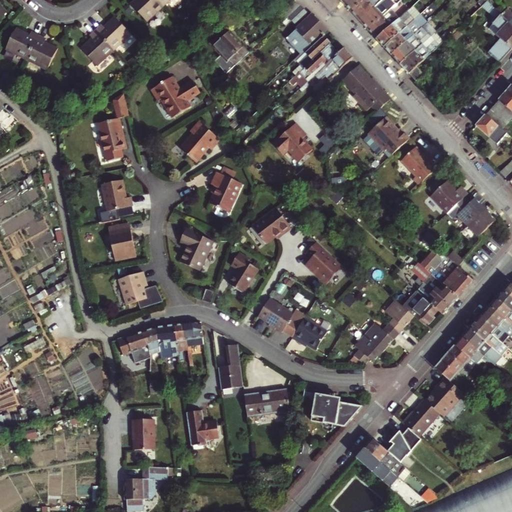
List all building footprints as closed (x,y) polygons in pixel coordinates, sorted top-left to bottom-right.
[(132,0),(130,2),(146,21),(164,5),(159,0),(132,0)] [(289,16),(300,6),(295,0),(284,10),(289,16)] [(345,0),(343,2),(352,11),(364,0),(345,0)] [(368,0),(364,0),(352,11),(361,21),(383,0),(376,0),(372,4),(368,0)] [(383,0),(361,21),(369,30),(384,17),(379,12),(387,4),(383,0)] [(501,31),(497,35),(501,38),(491,49),(502,59),(511,47),(511,25),(501,15),(488,1),(483,6),(495,18),(492,21),(494,23),(501,31)] [(295,22),(306,12),(302,7),(290,16),(295,22)] [(401,19),(378,39),(385,47),(409,25),(405,22),(416,12),(412,8),(401,19)] [(511,12),(507,8),(501,15),(511,25),(511,24),(511,12)] [(384,17),(369,30),(378,39),(401,19),(392,9),(384,17)] [(405,22),(409,25),(417,18),(419,16),(416,12),(405,22)] [(301,54),(328,30),(314,14),(287,38),(301,54)] [(102,25),(96,31),(114,52),(132,36),(115,17),(107,24),(109,26),(106,29),(104,27),(102,25)] [(409,25),(385,47),(393,55),(431,20),(427,17),(421,23),(413,30),(409,25)] [(417,18),(409,25),(413,30),(421,23),(417,18)] [(436,27),(431,20),(393,55),(402,64),(424,44),(421,41),(433,30),(436,27)] [(7,44),(29,56),(41,32),(33,28),(32,30),(31,32),(27,29),(28,28),(18,23),(7,44)] [(490,27),(497,35),(501,31),(494,23),(490,27)] [(421,41),(424,44),(431,37),(435,32),(433,30),(421,41)] [(97,67),(114,52),(96,31),(90,37),(91,39),(93,41),(89,44),(87,42),(80,48),(97,67)] [(61,45),(51,40),(50,42),(47,40),(48,38),(49,36),(41,32),(29,56),(49,66),(61,45)] [(236,65),(249,52),(243,47),(242,48),(240,46),(242,44),(239,41),(237,42),(228,33),(214,47),(221,55),(214,62),(225,73),(234,64),(236,65)] [(296,76),(332,44),(325,36),(299,59),(304,64),(294,73),(296,76)] [(424,44),(402,64),(410,74),(418,67),(440,46),(431,37),(424,44)] [(314,75),(340,53),(332,44),(296,76),(294,78),(302,86),(314,75)] [(330,79),(354,57),(345,48),(340,53),(314,75),(319,81),(326,75),(330,79)] [(410,74),(417,81),(425,74),(418,67),(410,74)] [(375,108),(379,113),(394,100),(379,85),(378,86),(373,81),(361,68),(346,82),(358,94),(355,97),(370,113),(375,108)] [(169,76),(148,88),(155,100),(158,98),(160,97),(165,106),(163,107),(169,117),(187,106),(184,100),(197,92),(190,80),(176,88),(169,76)] [(78,94),(87,92),(85,79),(76,80),(78,94)] [(129,113),(124,90),(114,96),(118,115),(99,120),(108,157),(123,153),(121,146),(125,145),(122,132),(124,132),(120,115),(129,113)] [(511,97),(506,92),(499,100),(511,111),(511,97)] [(502,129),(511,118),(511,111),(499,100),(487,114),(502,129)] [(0,119),(7,129),(16,122),(10,114),(4,119),(0,115),(4,112),(2,110),(0,111),(0,119)] [(487,114),(477,125),(498,145),(504,138),(506,140),(510,136),(502,129),(487,114)] [(390,151),(395,156),(411,140),(402,130),(400,131),(388,119),(366,141),(381,157),(387,152),(387,153),(390,151)] [(190,134),(178,149),(194,162),(206,147),(209,149),(217,138),(197,121),(188,132),(190,134)] [(279,137),(272,142),(282,153),(288,148),(292,153),(291,154),(298,161),(312,148),(307,142),(302,137),(304,135),(306,133),(295,122),(279,137)] [(322,138),(327,144),(322,148),(327,153),(336,144),(327,134),(322,138)] [(415,180),(420,186),(437,170),(432,165),(434,162),(429,157),(428,159),(424,155),(417,148),(403,161),(418,177),(415,180)] [(502,173),(506,178),(511,171),(511,162),(502,173)] [(240,181),(216,172),(211,184),(214,185),(217,187),(214,194),(210,203),(229,210),(240,181)] [(121,177),(101,181),(107,208),(131,203),(129,194),(125,195),(121,177)] [(432,197),(448,215),(456,207),(466,198),(469,195),(462,188),(458,192),(456,193),(453,190),(453,187),(449,182),(444,186),(438,181),(429,189),(434,195),(432,197)] [(457,215),(468,227),(486,210),(475,199),(471,203),(466,198),(456,207),(461,213),(457,215)] [(406,213),(398,206),(393,211),(402,218),(406,213)] [(275,207),(252,226),(266,244),(275,236),(283,230),(284,232),(291,227),(275,207)] [(495,221),(486,210),(468,227),(477,238),(495,221)] [(129,221),(108,225),(115,258),(136,253),(129,221)] [(213,240),(193,231),(188,228),(186,228),(180,240),(188,244),(180,260),(200,270),(213,240)] [(283,230),(275,236),(276,238),(284,232),(283,230)] [(312,269),(327,282),(342,266),(310,237),(306,241),(311,246),(305,253),(310,258),(304,264),(311,270),(312,269)] [(434,246),(426,255),(465,290),(473,281),(458,267),(447,258),(434,246)] [(453,251),(447,258),(458,267),(464,261),(453,251)] [(239,253),(232,265),(239,269),(230,284),(244,292),(253,277),(254,278),(260,270),(248,263),(250,260),(239,253)] [(431,274),(458,298),(462,293),(465,290),(426,255),(419,263),(431,274)] [(148,295),(144,284),(143,279),(146,278),(143,269),(118,277),(127,302),(148,295)] [(312,269),(311,270),(326,284),(327,282),(312,269)] [(431,274),(424,282),(451,306),(458,298),(431,274)] [(419,293),(438,310),(443,315),(451,306),(424,282),(420,279),(413,287),(419,293)] [(208,300),(209,299),(213,290),(205,286),(201,297),(208,300)] [(511,298),(505,292),(498,300),(511,312),(511,298)] [(405,308),(414,317),(424,325),(427,322),(429,324),(435,317),(433,316),(438,310),(419,293),(405,308)] [(269,298),(258,315),(282,331),(290,335),(304,314),(296,309),(293,313),(269,298)] [(393,318),(387,324),(399,334),(414,317),(405,308),(395,300),(385,311),(393,318)] [(511,312),(498,300),(492,307),(511,325),(511,312)] [(511,325),(492,307),(485,315),(510,337),(511,335),(511,325)] [(306,315),(304,314),(290,335),(292,337),(305,317),(306,315)] [(485,315),(479,322),(510,349),(511,346),(511,344),(508,340),(510,337),(485,315)] [(326,331),(305,317),(292,337),(291,337),(300,343),(302,341),(307,344),(315,349),(326,331)] [(183,323),(187,346),(188,355),(190,357),(190,364),(193,364),(191,346),(203,344),(200,324),(193,322),(183,323)] [(479,322),(471,330),(498,353),(505,359),(511,365),(511,364),(511,358),(510,357),(511,354),(511,351),(510,349),(479,322)] [(180,347),(187,346),(183,323),(174,325),(177,352),(181,352),(180,347)] [(364,335),(383,351),(399,334),(387,324),(382,330),(375,323),(364,335)] [(177,352),(174,325),(156,327),(160,354),(160,359),(178,357),(177,352)] [(156,327),(143,332),(150,356),(160,354),(156,327)] [(498,353),(471,330),(465,338),(491,361),(498,353)] [(143,332),(117,340),(122,356),(131,353),(134,363),(150,358),(150,356),(143,332)] [(373,362),(383,351),(364,335),(355,345),(359,349),(353,355),(364,365),(369,359),(373,362)] [(465,338),(457,346),(472,359),(484,369),(488,364),(493,368),(495,365),(494,364),(491,361),(465,338)] [(218,368),(221,390),(243,387),(237,345),(224,347),(226,367),(218,368)] [(472,359),(457,346),(450,354),(465,367),(472,359)] [(497,360),(502,364),(505,359),(498,353),(491,361),(494,364),(497,360)] [(450,354),(444,362),(474,388),(479,383),(481,385),(483,383),(465,367),(450,354)] [(437,369),(446,377),(465,394),(468,390),(471,392),(474,388),(444,362),(437,369)] [(445,417),(465,394),(446,377),(436,389),(438,390),(428,403),(441,414),(445,417)] [(290,411),(287,389),(244,395),(247,417),(290,411)] [(348,392),(333,393),(333,401),(314,401),(314,414),(320,414),(320,417),(342,417),(342,401),(348,401),(348,392)] [(410,428),(420,437),(441,414),(428,403),(425,400),(405,424),(410,428)] [(202,408),(186,410),(190,441),(198,440),(198,442),(206,441),(205,435),(218,434),(216,419),(206,420),(207,423),(204,423),(203,420),(202,408)] [(153,420),(133,420),(134,450),(154,450),(153,420)] [(410,428),(404,435),(402,431),(392,442),(395,445),(388,452),(401,464),(423,440),(420,437),(410,428)] [(388,452),(374,439),(366,448),(401,480),(404,483),(412,474),(401,464),(388,452)] [(401,480),(366,448),(358,457),(393,490),(401,480)] [(143,479),(155,479),(167,478),(167,476),(176,476),(175,467),(143,466),(143,479)] [(511,511),(511,470),(414,511),(511,511)] [(143,479),(124,479),(125,499),(127,499),(128,510),(144,510),(144,498),(150,498),(156,493),(155,479),(143,479)] [(389,491),(384,487),(378,494),(383,498),(389,491)]
